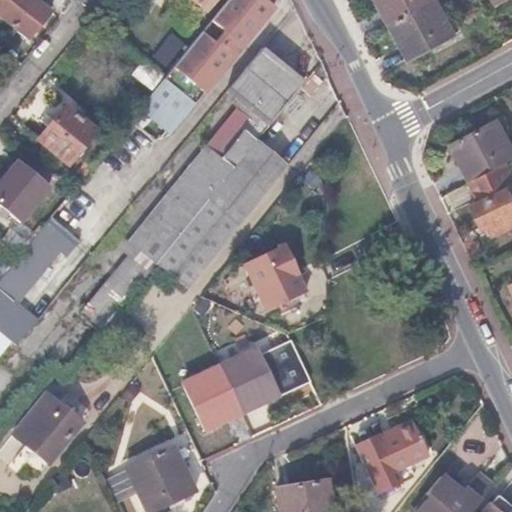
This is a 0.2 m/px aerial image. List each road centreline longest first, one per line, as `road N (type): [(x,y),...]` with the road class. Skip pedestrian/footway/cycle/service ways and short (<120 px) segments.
road 1 (residential): [(482,347),(255,451),(216,511)]
road 2 (residential): [(390,129),(401,171),(482,347)]
road 3 (residential): [(318,0),(390,129)]
road 4 (residential): [(91,0),(0,111)]
road 5 (residential): [(390,129),(511,63)]
